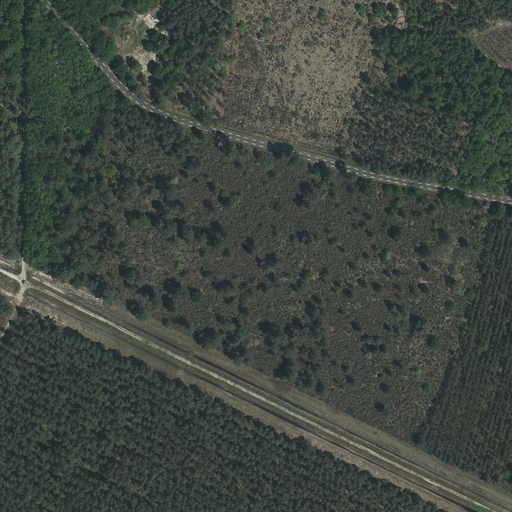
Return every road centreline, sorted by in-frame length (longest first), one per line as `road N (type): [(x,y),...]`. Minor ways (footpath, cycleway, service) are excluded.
road 1 (track): [(493,511),(0,267)]
road 2 (tertiary): [(511,201),(380,176),(146,106),(46,0)]
road 3 (track): [(0,340),(25,280),(23,0)]
